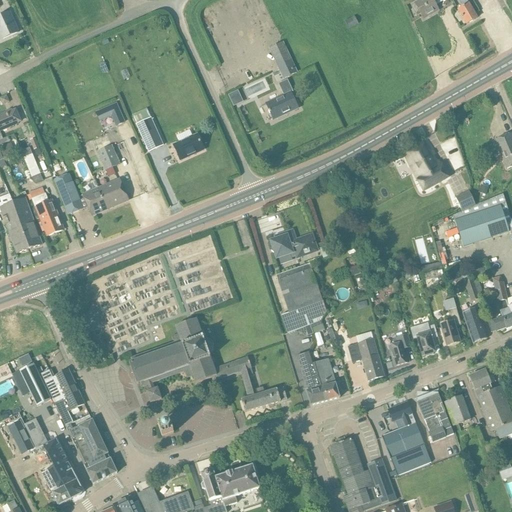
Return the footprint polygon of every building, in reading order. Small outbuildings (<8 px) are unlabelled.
[(420,0),(414,4),(422,17),(437,9),(435,5),(443,0),(420,0)] [(457,0),(462,7),(458,10),(466,24),(477,18),(466,0),(457,0)] [(10,12),(0,16),(0,38),(1,40),(19,32),(10,12)] [(354,16),(344,21),(348,29),(358,25),(354,16)] [(282,43),(270,49),(283,78),(296,72),(282,43)] [(286,114),(298,109),(291,93),(293,92),(287,80),(278,84),(284,96),(266,104),(269,111),(268,112),(269,113),(270,113),(273,120),(274,120),(273,119),(286,113),(286,114)] [(116,104),(96,113),(100,121),(111,116),(116,126),(124,122),(116,104)] [(163,146),(151,118),(147,109),(133,115),(148,152),(163,146)] [(0,131),(18,124),(12,110),(0,115),(0,131)] [(94,111),(79,115),(82,126),(97,123),(94,111)] [(105,171),(120,165),(106,133),(92,139),(97,152),(105,171)] [(511,137),(510,133),(495,140),(507,169),(511,166),(511,137)] [(204,150),(197,135),(173,145),(180,161),(204,150)] [(8,137),(0,140),(0,146),(10,142),(8,137)] [(0,150),(4,160),(14,155),(10,145),(0,148),(0,150)] [(425,153),(421,146),(404,155),(423,192),(449,177),(441,164),(438,165),(429,151),(425,153)] [(31,153),(22,156),(30,177),(39,174),(31,153)] [(85,157),(74,161),(81,181),(92,177),(85,157)] [(82,209),(78,197),(69,174),(54,180),(67,215),(82,209)] [(99,188),(108,209),(128,200),(119,180),(99,188)] [(481,185),(478,193),(486,195),(488,187),(481,185)] [(78,197),(82,209),(88,207),(92,216),(108,209),(99,188),(78,197)] [(468,191),(455,197),(462,212),(475,205),(468,191)] [(45,194),(32,199),(35,206),(35,208),(47,236),(63,230),(52,201),(49,202),(45,194)] [(463,247),(511,230),(511,222),(503,194),(475,206),(453,216),(463,247)] [(25,199),(12,203),(29,249),(42,245),(25,199)] [(12,203),(0,207),(0,210),(2,216),(6,215),(9,224),(6,225),(16,254),(29,249),(12,203)] [(312,233),(296,239),(292,231),(285,234),(286,236),(271,242),(277,259),(291,253),(292,256),(294,255),(296,260),(319,252),(312,233)] [(211,236),(168,249),(186,303),(202,298),(202,297),(228,289),(211,236)] [(435,264),(426,266),(427,271),(442,267),(441,262),(435,264)] [(310,264),(276,275),(278,280),(277,281),(289,314),(281,316),(285,331),(286,334),(286,335),(295,331),(305,327),(307,336),(313,334),(314,335),(325,330),(321,321),(327,312),(323,301),(310,264)] [(358,265),(349,268),(352,276),(361,273),(358,265)] [(502,318),(498,319),(493,321),(497,332),(503,330),(506,329),(511,326),(511,320),(507,307),(508,307),(505,300),(507,300),(503,282),(500,277),(499,277),(494,278),(499,301),(497,302),(501,312),(500,312),(502,318)] [(473,280),(464,283),(470,302),(479,299),(473,280)] [(445,311),(449,310),(452,321),(440,325),(447,346),(459,342),(455,327),(461,325),(453,299),(443,302),(445,311)] [(463,313),(473,344),(487,338),(476,308),(463,313)] [(240,372),(246,369),(251,368),(248,358),(214,370),(213,365),(214,364),(215,363),(215,362),(215,361),(215,360),(214,359),(213,358),(212,358),(211,358),(210,358),(209,355),(210,354),(211,353),(212,352),(213,350),(214,348),(214,347),(213,345),(212,343),(211,342),(210,341),(209,341),(208,340),(206,340),(204,341),(203,337),(204,337),(204,336),(205,336),(205,335),(205,334),(205,333),(205,332),(204,331),(203,331),(202,330),(200,330),(197,319),(175,327),(178,335),(172,337),(174,343),(131,359),(132,362),(129,363),(137,385),(140,383),(141,387),(147,385),(149,391),(146,392),(150,403),(162,399),(157,387),(154,389),(152,383),(184,372),(186,378),(193,376),(195,384),(212,377),(213,381),(240,372)] [(429,326),(428,324),(410,329),(413,340),(417,338),(423,356),(425,355),(425,357),(434,354),(433,352),(435,352),(431,339),(437,337),(434,325),(429,326)] [(389,347),(395,367),(409,362),(405,349),(411,347),(408,335),(397,338),(399,344),(389,347)] [(352,363),(362,360),(368,381),(384,376),(373,340),(348,347),(352,363)] [(321,386),(315,363),(314,364),(310,352),(298,356),(308,390),(306,391),(311,407),(324,403),(320,387),(321,386)] [(22,367),(32,362),(29,355),(19,359),(22,367)] [(320,387),(324,403),(339,398),(328,360),(315,363),(321,386),(320,387)] [(34,364),(19,371),(37,407),(51,400),(34,364)] [(65,426),(73,423),(68,412),(84,404),(68,370),(55,375),(56,376),(53,378),(49,370),(40,374),(54,403),(55,403),(65,426)] [(469,376),(475,391),(474,391),(476,396),(491,432),(495,430),(499,440),(511,434),(511,414),(500,386),(492,390),(490,385),(491,384),(485,370),(469,376)] [(283,387),(248,398),(241,400),(245,412),(287,400),(283,387)] [(438,393),(416,402),(424,420),(429,432),(428,433),(432,443),(446,437),(445,437),(453,434),(445,412),(438,393)] [(462,396),(444,403),(452,426),(471,420),(462,396)] [(402,418),(405,427),(382,436),(391,459),(397,476),(431,463),(424,445),(415,423),(411,425),(408,416),(412,414),(407,402),(388,410),(393,422),(402,418)] [(73,423),(65,426),(72,440),(77,450),(84,465),(86,470),(93,484),(117,473),(110,459),(108,454),(92,421),(89,415),(73,423)] [(25,425),(24,426),(35,448),(36,450),(37,450),(43,447),(48,444),(36,420),(25,425)] [(34,449),(19,421),(8,427),(22,455),(30,451),(31,453),(36,450),(35,448),(34,449)] [(169,422),(158,426),(162,437),(173,433),(169,422)] [(356,447),(353,439),(344,442),(343,438),(336,440),(337,444),(329,447),(332,456),(334,455),(348,496),(344,498),(348,511),(363,511),(396,501),(381,460),(373,463),(370,469),(371,470),(363,473),(354,448),(356,447)] [(69,462),(67,463),(56,441),(48,444),(43,447),(55,468),(56,470),(59,476),(61,476),(72,499),(81,495),(82,491),(72,471),(73,470),(74,469),(71,463),(69,462)] [(507,457),(494,462),(498,473),(511,468),(507,457)] [(200,501),(192,504),(194,510),(192,510),(192,511),(226,511),(225,507),(237,503),(235,497),(259,489),(252,467),(215,479),(213,470),(210,471),(207,470),(204,471),(203,474),(200,475),(203,482),(211,506),(209,507),(203,509),(200,501)] [(55,468),(42,474),(58,505),(57,505),(58,506),(67,502),(72,499),(61,476),(59,476),(56,470),(55,468)] [(152,488),(137,495),(145,511),(187,511),(191,511),(192,510),(194,510),(192,504),(188,493),(159,503),(152,488)] [(136,511),(130,498),(113,506),(116,511),(136,511)] [(19,511),(19,509),(14,501),(2,507),(4,511),(19,511)] [(454,511),(451,502),(434,507),(435,511),(454,511)]
